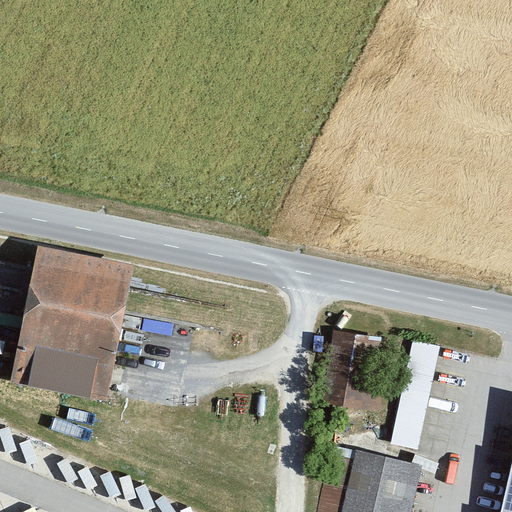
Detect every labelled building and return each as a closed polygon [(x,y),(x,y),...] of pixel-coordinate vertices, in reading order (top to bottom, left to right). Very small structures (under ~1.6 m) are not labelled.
[(143,275),(49,255),(20,388),(114,409),(143,275)] [(0,282),(18,287),(24,266),(0,259),(0,282)] [(412,336),(392,441),(421,447),(441,342),(412,336)] [(392,347),(341,338),(329,408),(380,417),(392,347)] [(419,511),(430,474),(364,457),(349,511),(419,511)]
